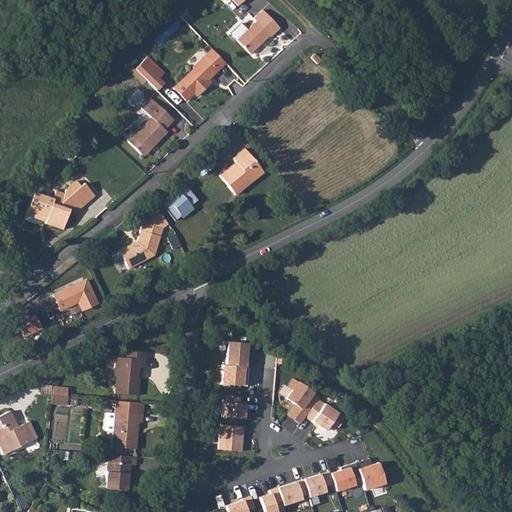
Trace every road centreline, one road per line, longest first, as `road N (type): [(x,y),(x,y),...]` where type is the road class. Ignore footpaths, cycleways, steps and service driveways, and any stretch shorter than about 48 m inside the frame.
road 1 (residential): [(34,285),(315,37),(428,144)]
road 2 (tertiary): [(195,279),(376,187),(428,144)]
road 3 (residential): [(195,279),(177,496)]
road 4 (tertiary): [(0,373),(195,279)]
